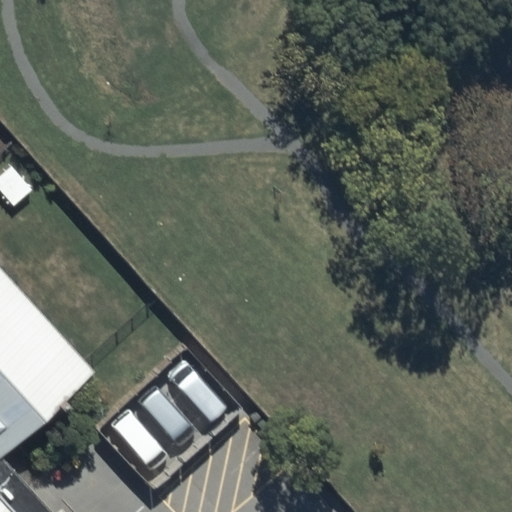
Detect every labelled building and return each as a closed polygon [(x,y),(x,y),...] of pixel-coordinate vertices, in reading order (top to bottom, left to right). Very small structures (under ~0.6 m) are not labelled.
[(15,0),(227,239),(250,218),(291,263),(271,281),(475,511),(511,511),(511,333),(212,0),(15,0)] [(93,357),(0,263),(0,433),(8,441),(93,357)] [(340,459),(262,375),(240,395),(268,425),(271,422),(322,476),(340,459)] [(311,378),(288,398),(343,458),(366,438),(311,378)] [(37,511),(0,472),(0,511),(37,511)]
